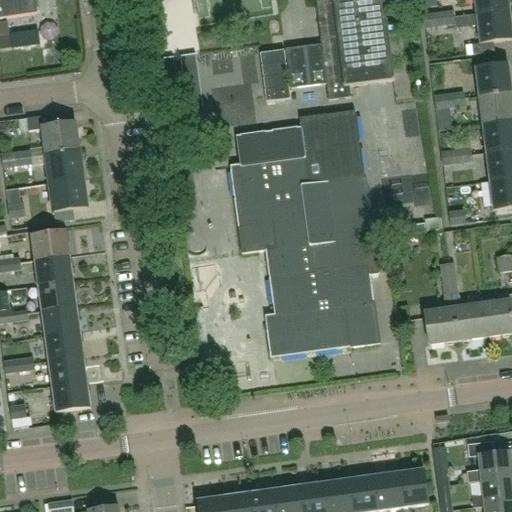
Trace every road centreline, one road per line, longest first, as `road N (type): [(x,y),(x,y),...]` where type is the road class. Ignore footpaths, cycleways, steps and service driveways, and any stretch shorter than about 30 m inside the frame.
road 1 (tertiary): [(511,390),(159,443)]
road 2 (residential): [(107,89),(123,215),(141,214),(163,365)]
road 3 (tertiary): [(159,443),(0,465)]
